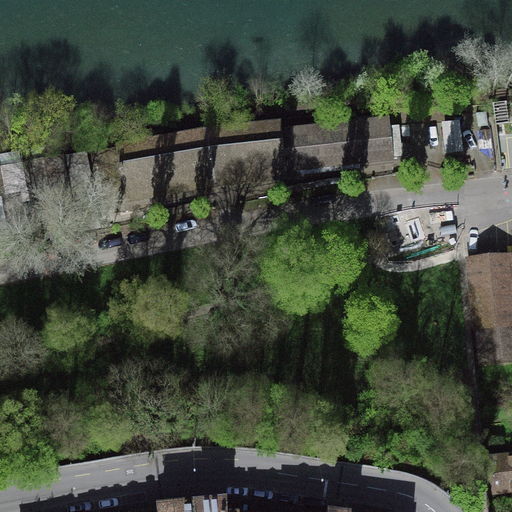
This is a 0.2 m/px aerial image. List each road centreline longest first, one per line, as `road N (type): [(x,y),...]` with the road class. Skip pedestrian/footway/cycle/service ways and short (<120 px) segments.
road 1 (residential): [(0,273),(365,202),(511,188)]
road 2 (tertiary): [(434,511),(381,488),(227,467),(158,470),(0,497)]
